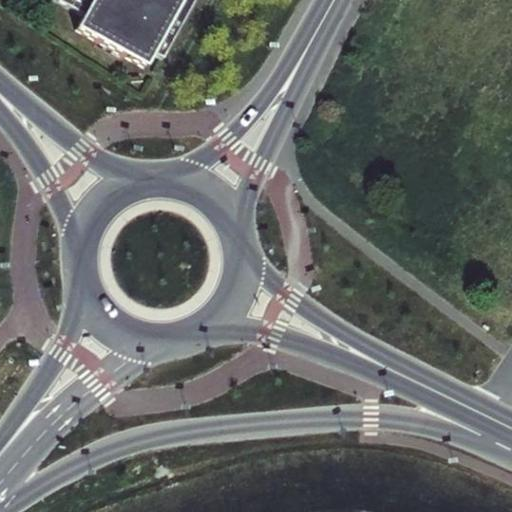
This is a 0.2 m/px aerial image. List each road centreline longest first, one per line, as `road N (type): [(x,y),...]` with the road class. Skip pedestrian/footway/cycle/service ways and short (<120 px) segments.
road 1 (secondary): [(0,507),(107,448),(161,434),(372,415),(511,445)]
road 2 (secondary): [(413,380),(275,284),(243,250)]
road 3 (secondary): [(0,483),(80,398),(155,343)]
road 4 (secondary): [(211,326),(282,337),(413,380)]
road 5 (tertiary): [(239,232),(310,43)]
road 6 (tertiary): [(310,43),(239,127),(177,179)]
road 7 (tertiary): [(144,179),(86,151),(0,84)]
road 8 (secondary): [(84,290),(63,348),(0,440)]
road 9 (tertiary): [(0,108),(51,183),(78,254)]
